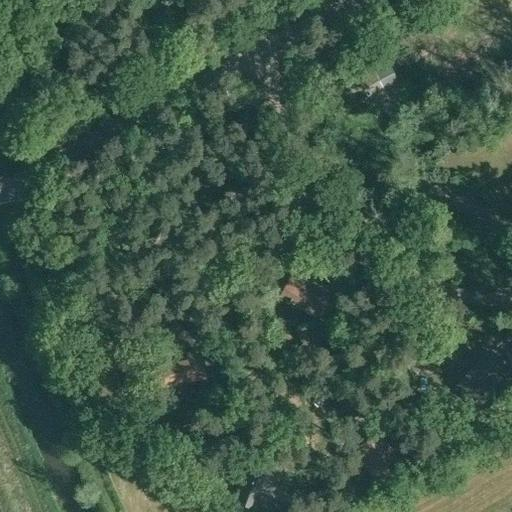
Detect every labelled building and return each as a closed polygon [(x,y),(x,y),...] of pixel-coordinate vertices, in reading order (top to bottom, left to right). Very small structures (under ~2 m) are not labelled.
[(360,114),(403,91),(375,40),(334,61),(360,114)] [(330,290),(296,270),(281,296),(289,301),(289,302),(291,303),(291,302),(315,316),(330,290)] [(166,366),(154,369),(158,387),(205,377),(202,359),(199,359),(197,351),(187,354),(188,362),(166,366)] [(508,369),(491,353),(475,370),(474,369),(457,386),(490,416),(506,399),(492,386),(508,369)] [(378,486),(404,469),(380,432),(355,450),(378,486)] [(250,461),(236,501),(255,508),(262,486),(273,490),(280,471),(250,461)]
